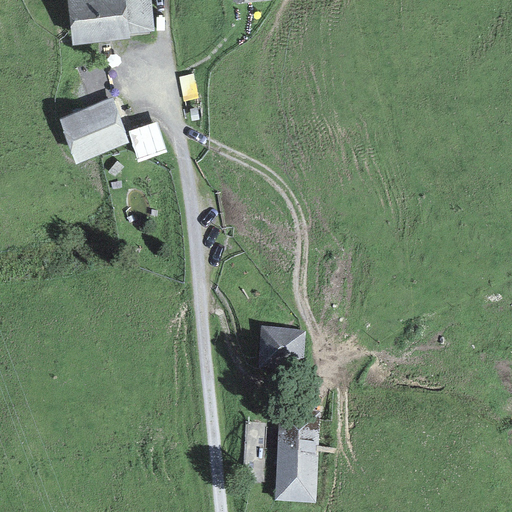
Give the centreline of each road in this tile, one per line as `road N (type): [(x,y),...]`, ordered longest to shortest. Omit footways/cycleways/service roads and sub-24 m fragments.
road 1 (track): [(224,511),(163,0)]
road 2 (track): [(320,389),(320,358),(303,312),(303,232),(292,201),(271,175),(180,133)]
